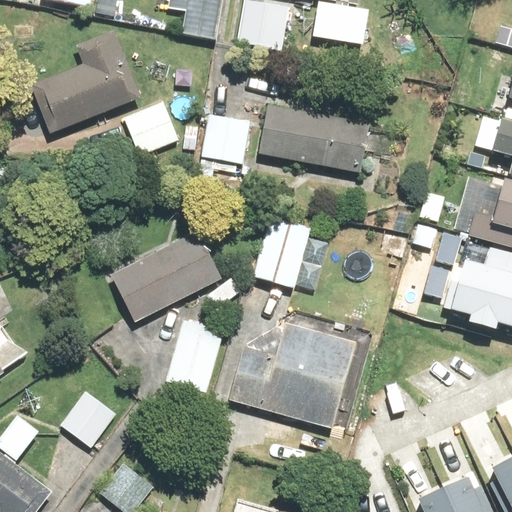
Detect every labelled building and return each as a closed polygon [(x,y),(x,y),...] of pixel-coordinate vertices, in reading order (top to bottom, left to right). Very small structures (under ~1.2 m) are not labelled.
[(98,0),(45,0),(45,4),(97,10),(98,0)] [(226,0),(190,0),(186,39),(221,43),(226,0)] [(297,8),(242,2),(236,48),(292,54),(297,8)] [(373,11),(322,6),(318,41),(369,46),(373,11)] [(511,32),(501,29),(495,48),(511,52),(511,32)] [(146,100),(119,32),(81,47),(88,67),(44,85),(62,133),(146,100)] [(511,75),(508,75),(497,116),(511,120),(511,75)] [(167,101),(125,118),(143,159),(184,142),(167,101)] [(272,109),(264,160),(366,176),(374,126),(272,109)] [(254,125),(212,117),(205,161),(247,168),(254,125)] [(511,125),(489,119),(481,150),(511,158),(511,125)] [(13,164),(0,168),(0,212),(26,204),(13,164)] [(511,184),(471,174),(459,217),(479,223),(475,237),(511,246),(511,184)] [(315,230),(274,220),(258,281),(299,291),(315,230)] [(204,232),(115,277),(140,326),(228,281),(204,232)] [(476,319),(474,327),(504,335),(506,327),(511,328),(511,255),(494,251),(489,268),(471,264),(457,314),(476,319)] [(235,280),(212,298),(222,311),(245,293),(235,280)] [(183,407),(206,413),(227,333),(186,322),(169,384),(188,389),(183,407)] [(281,359),(248,350),(233,403),(337,431),(360,345),(289,326),(281,359)] [(0,379),(11,371),(0,355),(0,379)] [(121,418),(89,394),(62,428),(95,452),(121,418)] [(24,417),(0,447),(0,448),(20,465),(45,433),(24,417)] [(0,511),(42,511),(55,496),(18,467),(0,453),(0,511)] [(126,465),(103,495),(124,511),(137,511),(156,488),(126,465)] [(511,467),(500,473),(511,498),(511,467)] [(489,511),(477,481),(426,502),(429,511),(489,511)]
